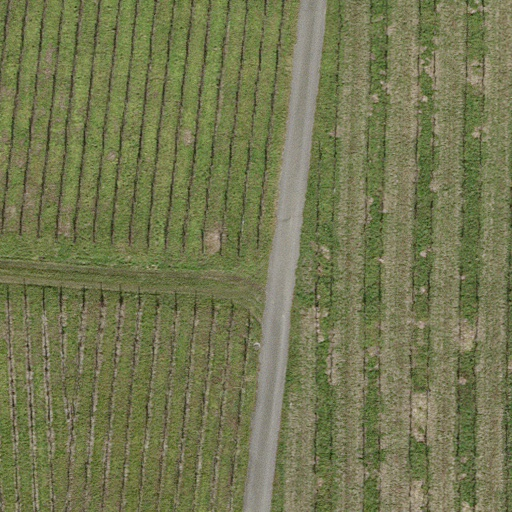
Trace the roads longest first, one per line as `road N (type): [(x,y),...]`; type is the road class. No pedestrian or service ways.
road 1 (track): [(262,511),(317,0)]
road 2 (track): [(283,272),(0,256)]
